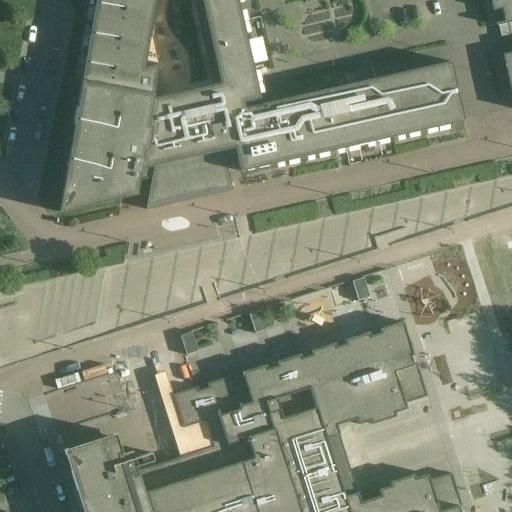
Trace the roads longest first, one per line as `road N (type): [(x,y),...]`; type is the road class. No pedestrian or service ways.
road 1 (residential): [(468,41),(284,79),(266,0)]
road 2 (residential): [(185,210),(268,286),(274,189)]
road 3 (residential): [(185,210),(0,254)]
